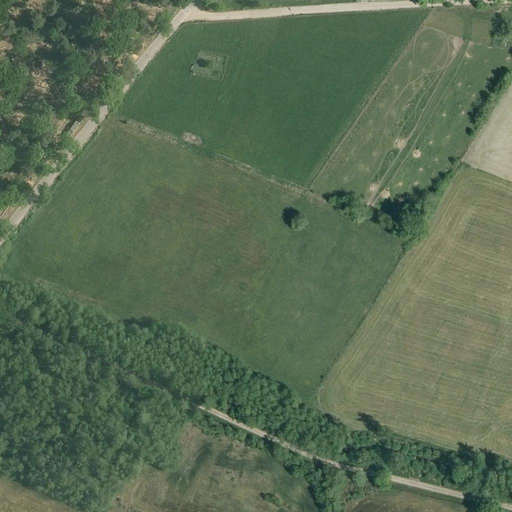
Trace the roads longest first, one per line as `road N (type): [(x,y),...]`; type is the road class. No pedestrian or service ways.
road 1 (track): [(511,507),(333,464),(0,314)]
road 2 (track): [(500,0),(206,17),(187,8)]
road 3 (unclassified): [(0,236),(200,0)]
